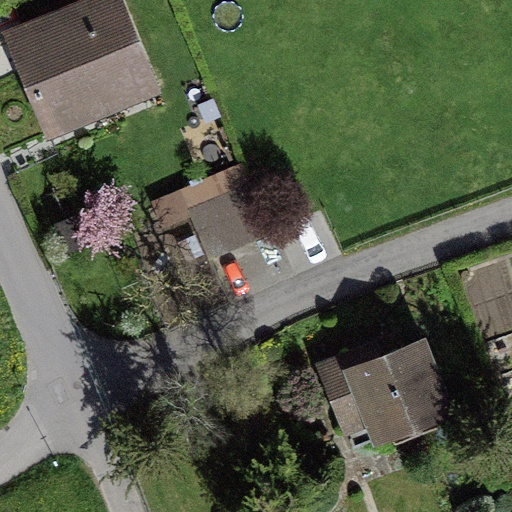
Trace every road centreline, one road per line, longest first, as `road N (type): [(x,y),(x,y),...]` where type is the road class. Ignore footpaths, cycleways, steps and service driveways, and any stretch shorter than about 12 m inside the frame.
road 1 (residential): [(511,216),(365,269),(74,399)]
road 2 (residential): [(0,228),(74,399)]
road 3 (residential): [(74,399),(118,511)]
